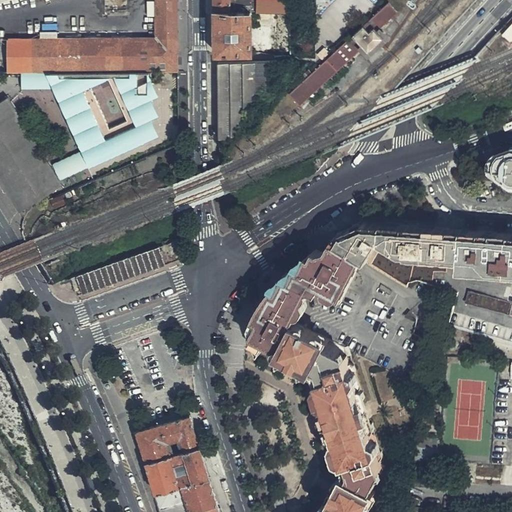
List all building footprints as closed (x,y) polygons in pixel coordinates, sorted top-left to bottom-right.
[(8,73),(177,71),(176,0),(156,0),(157,38),(8,40),(8,73)] [(213,0),(214,10),(230,11),(230,1),(250,2),(250,12),(256,12),(271,12),(274,13),(290,14),(290,0),(213,0)] [(300,105),(364,45),(369,49),(384,35),(378,29),(399,10),(389,0),(290,94),(300,105)] [(230,11),(214,10),(214,52),(250,52),(250,12),(230,11)] [(270,27),(271,12),(256,12),(256,27),(270,27)] [(274,57),(279,58),(290,58),(290,14),(274,13),(274,57)] [(347,28),(346,13),(323,15),(324,30),(347,28)] [(217,61),(217,145),(228,132),(236,125),(236,118),(241,108),(279,66),(280,61),(217,61)] [(48,74),(83,152),(88,164),(150,138),(149,73),(48,74)] [(9,98),(0,103),(0,178),(20,211),(63,184),(58,177),(51,166),(9,98)] [(88,164),(83,152),(51,166),(58,177),(88,164)] [(494,183),(495,183),(506,176),(498,155),(485,160),(494,183)] [(332,237),(330,240),(332,241),(361,259),(364,261),(370,252),(373,248),(378,241),(405,258),(459,263),(458,272),(469,273),(511,275),(511,234),(480,233),(362,226),(336,232),(332,237)] [(179,238),(69,277),(76,295),(113,286),(112,282),(179,258),(179,238)] [(320,253),(320,252),(316,251),(311,259),(308,257),(301,270),(297,269),(290,282),(285,280),(281,287),(283,288),(280,294),(271,289),(270,290),(259,304),(254,314),(250,322),(257,326),(253,334),(254,334),(264,339),(279,348),(288,352),(290,360),(303,367),(311,364),(316,367),(320,380),(317,381),(324,406),(322,406),(331,435),(333,434),(346,474),(343,480),(339,481),(332,495),(334,501),(329,509),(332,510),(331,511),(362,511),(375,489),(370,486),(375,477),(371,475),(376,466),(381,465),(379,459),(381,454),(374,431),(370,429),(372,426),(361,389),(357,387),(359,384),(353,363),(348,361),(346,354),(342,355),(338,353),(340,348),(326,341),(328,338),(293,320),(310,288),(315,291),(319,283),(322,278),(344,290),(361,259),(332,241),(327,249),(324,255),(320,253)] [(311,259),(316,251),(307,257),(297,269),(301,270),(308,257),(311,259)] [(290,282),(297,269),(296,269),(285,280),(290,282)] [(322,278),(319,283),(341,295),(344,290),(322,278)] [(285,280),(271,289),(280,294),(283,288),(281,287),(285,280)] [(248,329),(247,330),(250,339),(255,356),(264,339),(254,334),(253,334),(257,326),(250,322),(249,325),(249,327),(248,329)] [(511,511),(511,342),(446,324),(398,505),(404,506),(446,509),(495,511),(511,511)] [(288,352),(279,348),(275,355),(312,374),(322,406),(324,406),(317,381),(320,380),(316,367),(311,364),(303,367),(290,360),(288,352)] [(378,364),(374,372),(390,379),(394,371),(378,364)] [(189,414),(136,430),(145,460),(170,452),(165,436),(179,432),(184,447),(198,443),(189,414)] [(333,434),(331,435),(341,467),(321,505),(329,509),(334,501),(332,495),(339,481),(343,480),(346,474),(333,434)] [(208,476),(198,443),(184,447),(170,452),(145,460),(155,492),(183,484),(208,476)] [(370,486),(375,489),(383,473),(381,465),(376,466),(371,475),(375,477),(370,486)] [(190,511),(219,511),(208,476),(183,484),(190,511)] [(190,511),(183,484),(155,492),(160,511),(190,511)]
